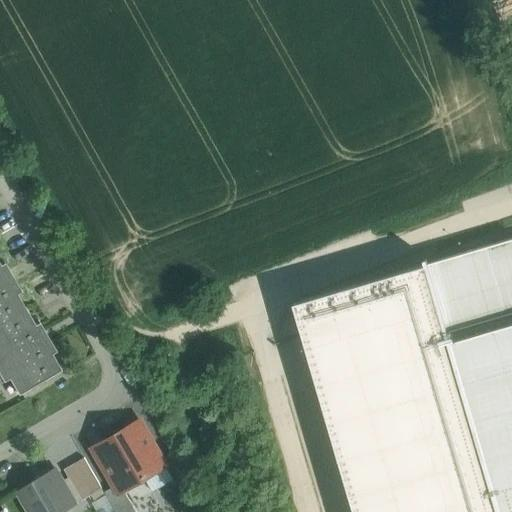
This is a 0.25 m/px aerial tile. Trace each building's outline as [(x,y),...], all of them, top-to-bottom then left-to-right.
[(511,511),(511,237),(429,262),(502,511),(511,511)] [(0,318),(23,305),(15,291),(20,288),(4,260),(0,261),(0,318)] [(502,511),(429,262),(294,301),(304,334),(356,511),(502,511)] [(0,375),(2,378),(8,374),(18,391),(59,367),(49,350),(55,347),(38,319),(33,322),(23,305),(0,318),(0,375)] [(140,420),(93,447),(115,485),(119,492),(124,489),(166,464),(140,420)] [(92,493),(74,463),(64,468),(82,499),(92,493)] [(51,471),(17,491),(29,511),(59,511),(77,502),(63,479),(58,482),(51,471)] [(137,511),(124,489),(119,492),(115,485),(105,491),(117,511),(137,511)]
